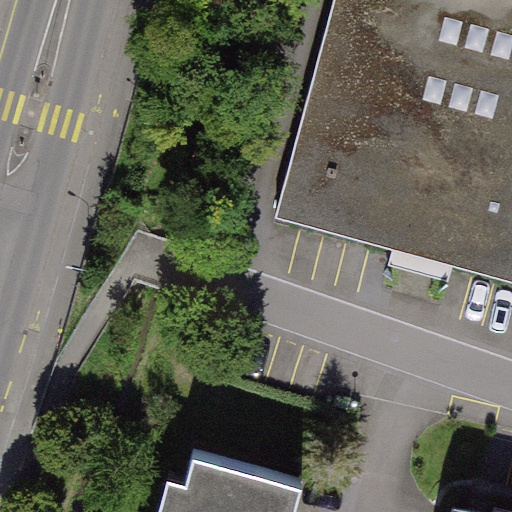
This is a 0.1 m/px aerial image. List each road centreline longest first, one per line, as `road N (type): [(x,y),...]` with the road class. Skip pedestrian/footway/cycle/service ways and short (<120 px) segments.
road 1 (residential): [(135,256),(511,389)]
road 2 (unclassified): [(7,249),(71,0)]
